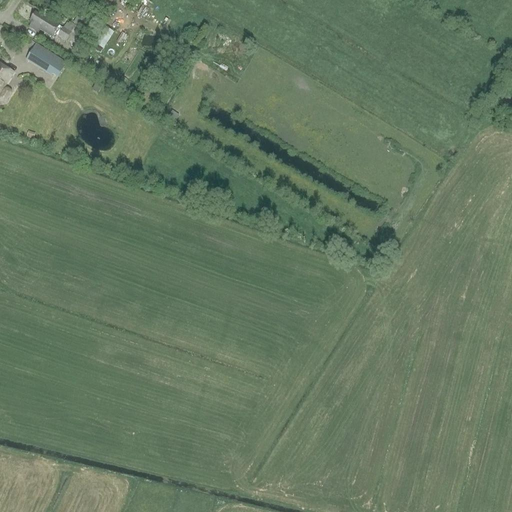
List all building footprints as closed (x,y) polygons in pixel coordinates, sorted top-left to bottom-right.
[(72,45),(77,36),(88,19),(82,15),(74,28),(67,23),(64,28),(63,28),(63,29),(59,27),(60,25),(49,17),(47,20),(36,13),(31,22),(33,23),(30,28),(36,32),(38,29),(52,38),(55,34),(59,36),(58,37),(67,42),(72,45)] [(99,24),(90,18),(86,25),(87,26),(83,31),(91,36),(99,24)] [(95,45),(104,50),(114,33),(106,28),(95,45)] [(54,61),(33,47),(26,59),(47,73),(54,61)] [(0,95),(10,80),(14,73),(0,63),(0,95)] [(142,101),(154,108),(159,100),(147,93),(142,101)]
